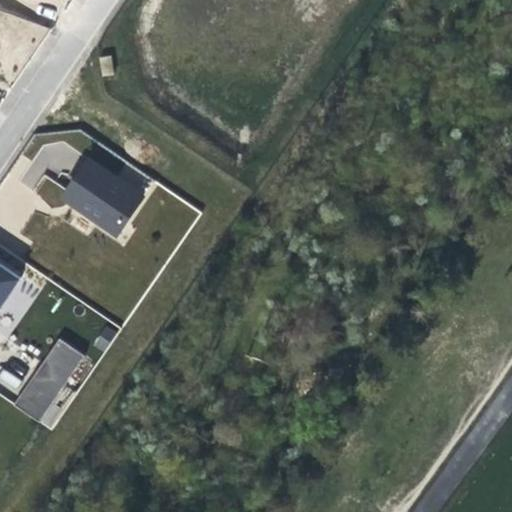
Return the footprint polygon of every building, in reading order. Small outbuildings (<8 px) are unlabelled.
[(110,55),(101,57),(103,75),(113,73),(110,55)] [(139,193),(90,156),(77,177),(64,198),(114,231),(139,193)] [(0,308),(20,277),(0,263),(0,308)] [(12,404),(44,426),(90,360),(59,338),(12,404)] [(0,385),(18,390),(22,377),(0,371),(0,385)]
